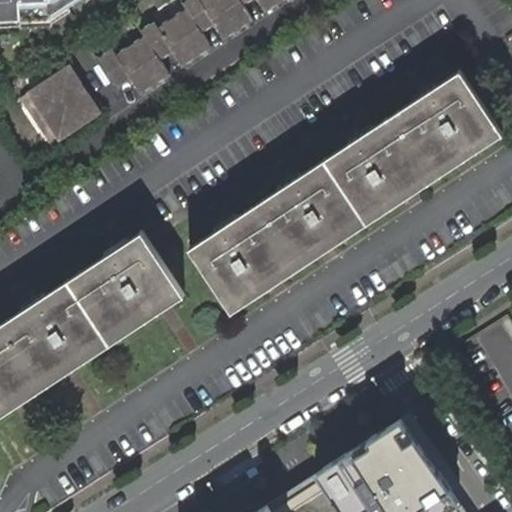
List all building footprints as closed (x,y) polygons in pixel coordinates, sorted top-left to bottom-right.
[(0,0),(0,20),(42,21),(73,0),(0,0)] [(120,44),(107,52),(126,82),(139,73),(147,86),(176,67),(167,54),(179,46),(188,59),(217,40),(208,27),(220,19),(229,32),(257,13),(248,0),(266,0),(269,5),(276,0),(189,0),(192,3),(164,22),(160,16),(147,25),(151,31),(123,49),(120,44)] [(218,222),(195,237),(229,291),(500,112),(466,60),(440,78),(434,70),(412,85),(417,93),(378,118),(372,111),(348,126),(353,134),(304,166),(299,159),(276,174),(281,181),(240,208),(236,201),(213,215),(218,222)] [(80,65),(39,92),(70,138),(111,111),(80,65)] [(0,409),(189,287),(155,235),(138,246),(134,240),(112,254),(116,261),(54,301),(51,294),(27,310),(31,315),(0,335),(0,409)] [(472,511),(405,409),(245,511),(472,511)]
